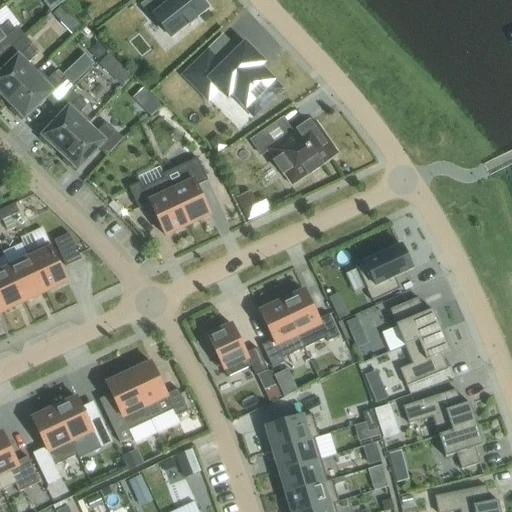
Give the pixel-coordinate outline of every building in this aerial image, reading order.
[(42,0),(52,12),(64,3),(61,0),(42,0)] [(149,0),(141,7),(152,20),(155,18),(171,39),(188,26),(190,29),(198,22),(196,19),(207,10),(199,0),(149,0)] [(61,7),(52,16),(61,26),(71,17),(61,7)] [(0,26),(0,51),(3,57),(25,37),(18,28),(15,31),(8,22),(1,28),(0,26)] [(25,37),(3,57),(12,65),(0,76),(0,98),(2,96),(8,102),(35,75),(27,67),(38,56),(30,48),(33,46),(25,37)] [(98,61),(107,52),(98,43),(89,52),(98,61)] [(209,55),(186,77),(209,100),(220,89),(228,98),(232,94),(255,116),(281,91),(258,68),(262,64),(261,63),(261,62),(247,49),(245,47),(223,69),(209,55)] [(109,55),(99,65),(110,76),(119,66),(109,55)] [(39,71),(35,75),(8,102),(14,108),(11,111),(22,123),(46,100),(53,109),(54,110),(71,91),(74,88),(66,80),(63,82),(55,75),(49,81),(39,71)] [(71,91),(54,110),(63,117),(40,141),(52,152),(55,148),(61,155),(87,127),(91,123),(82,113),(88,107),(71,91)] [(292,187),(303,180),(308,176),(309,177),(323,167),(322,166),(338,155),(323,133),(317,124),(313,127),(310,123),(299,130),(299,129),(293,133),(284,120),(252,142),(262,157),(268,152),(276,163),(275,164),(283,176),(284,175),(285,176),(292,187)] [(87,127),(61,155),(67,160),(64,163),(76,174),(98,150),(107,158),(123,140),(107,124),(96,135),(87,127)] [(166,179),(188,227),(211,216),(196,184),(207,179),(198,159),(163,176),(165,180),(166,179)] [(166,179),(165,180),(144,190),(141,183),(129,189),(139,211),(151,205),(166,237),(188,227),(166,179)] [(251,191),(236,198),(248,224),(272,212),(265,196),(256,201),(251,191)] [(112,203),(107,208),(112,213),(117,209),(112,203)] [(7,209),(11,218),(20,214),(16,205),(7,209)] [(11,218),(7,209),(0,212),(0,218),(2,222),(11,218)] [(9,220),(2,224),(6,232),(14,229),(9,220)] [(70,235),(55,242),(67,268),(82,261),(70,235)] [(30,259),(46,293),(68,283),(50,245),(27,255),(29,259),(30,259)] [(371,303),(400,290),(394,279),(412,271),(400,246),(354,267),(371,303)] [(30,259),(29,259),(9,269),(26,303),(46,293),(30,259)] [(26,303),(9,269),(0,273),(0,302),(5,313),(26,303)] [(305,292),(283,303),(305,350),(326,340),(328,344),(340,338),(331,319),(320,324),(305,292)] [(405,347),(442,332),(433,311),(425,315),(419,300),(391,311),(405,347)] [(283,303),(260,313),(275,345),(264,350),(273,369),(285,364),(283,360),(305,350),(283,303)] [(348,308),(336,314),(339,321),(352,315),(348,308)] [(357,319),(345,324),(351,337),(362,332),(357,319)] [(233,326),(208,338),(217,355),(212,358),(217,369),(222,367),(228,379),(252,368),(256,378),(268,372),(259,353),(248,358),(233,326)] [(442,332),(405,347),(413,366),(400,371),(407,388),(448,371),(442,356),(450,353),(442,332)] [(152,364),(129,375),(152,422),(174,411),(177,418),(189,413),(178,391),(167,396),(152,364)] [(129,432),(152,422),(129,375),(107,385),(122,417),(110,423),(120,445),(133,439),(129,432)] [(382,385),(371,390),(376,404),(388,399),(382,385)] [(275,387),(264,393),(269,403),(280,398),(275,387)] [(439,438),(477,426),(470,404),(462,407),(456,391),(404,408),(409,426),(432,419),(439,438)] [(71,444),(72,443),(93,433),(101,450),(113,445),(103,422),(91,428),(77,399),(55,409),(71,444)] [(390,405),(374,410),(379,425),(395,420),(390,405)] [(71,444),(55,409),(33,420),(46,449),(33,455),(49,488),(62,481),(55,467),(78,456),(72,443),(71,444)] [(376,422),(373,412),(364,415),(366,425),(376,422)] [(320,438),(313,415),(267,429),(273,452),(320,438)] [(376,422),(366,425),(369,434),(379,431),(376,422)] [(477,426),(439,438),(445,459),(457,456),(462,471),(480,465),(475,450),(484,447),(477,426)] [(0,435),(0,485),(3,492),(16,486),(20,494),(41,484),(29,458),(17,464),(3,434),(0,435)] [(322,461),(315,440),(320,439),(320,438),(273,452),(280,474),(322,461)] [(137,451),(122,458),(129,472),(144,465),(137,451)] [(191,451),(177,456),(186,481),(201,476),(191,451)] [(400,452),(388,455),(392,470),(404,466),(400,452)] [(378,454),(367,457),(370,465),(381,462),(378,454)] [(333,482),(333,481),(328,482),(322,461),(280,474),(287,496),(333,482)] [(142,475),(132,480),(143,505),(154,500),(142,475)] [(311,511),(339,503),(333,482),(287,496),(291,511),(311,511)] [(112,487),(101,492),(105,500),(116,494),(112,487)] [(486,488),(435,498),(437,511),(500,511),(499,502),(490,504),(486,488)] [(401,499),(403,508),(414,506),(412,497),(401,499)] [(99,498),(87,504),(91,511),(103,506),(99,498)] [(384,511),(387,511),(395,510),(392,500),(382,503),(384,511)] [(337,511),(335,506),(340,505),(339,503),(311,511),(337,511)]
